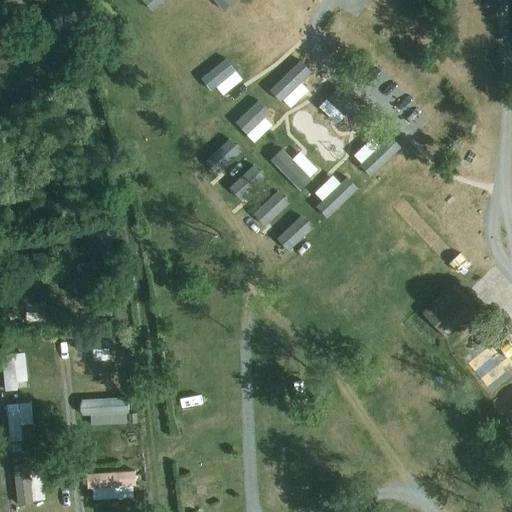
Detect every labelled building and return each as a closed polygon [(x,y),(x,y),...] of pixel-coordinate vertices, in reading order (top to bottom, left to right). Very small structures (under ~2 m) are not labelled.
[(214,49),(191,69),(213,94),(236,74),(214,49)] [(306,87),(293,75),(302,65),(289,53),(258,85),(284,110),(306,87)] [(308,101),(330,121),(349,101),(328,81),(308,101)] [(232,124),(258,111),(251,96),(224,109),(232,124)] [(151,98),(123,106),(130,131),(158,123),(151,98)] [(242,135),(264,123),(258,112),(236,125),(242,135)] [(205,127),(196,134),(206,146),(215,139),(225,151),(234,144),(210,113),(200,121),(205,127)] [(358,136),(343,149),(350,158),(365,144),(358,136)] [(290,145),(282,152),(272,141),(260,152),(289,183),(309,164),(290,145)] [(243,159),(221,178),(229,186),(236,180),(242,186),(251,179),(246,172),(251,168),(243,159)] [(318,204),(346,180),(332,164),(304,189),(318,204)] [(249,194),(256,207),(274,197),(268,185),(249,194)] [(280,247),(304,225),(290,210),(266,232),(280,247)] [(181,215),(161,224),(172,247),(192,238),(181,215)] [(110,223),(96,225),(102,263),(116,261),(110,223)] [(448,283),(418,311),(446,340),(476,312),(448,283)] [(246,356),(277,355),(276,332),(245,333),(246,356)] [(477,380),(506,355),(485,332),(457,357),(477,380)] [(113,338),(72,340),(72,353),(81,352),(82,362),(97,361),(97,352),(113,352),(113,338)] [(13,353),(2,354),(4,384),(16,383),(15,375),(27,374),(25,359),(14,360),(13,353)] [(285,408),(284,383),(264,384),(266,408),(285,408)] [(184,424),(215,413),(210,401),(198,405),(195,395),(176,402),(184,424)] [(116,399),(80,401),(80,413),(87,412),(88,423),(110,422),(110,411),(117,411),(116,399)] [(31,403),(6,406),(9,442),(22,441),(20,425),(33,424),(31,403)] [(265,457),(252,459),(256,502),(279,500),(276,474),(266,475),(265,457)] [(26,465),(13,466),(16,502),(29,501),(26,465)] [(207,467),(179,479),(189,503),(217,492),(207,467)] [(134,472),(86,475),(86,490),(92,490),(93,500),(132,498),(132,487),(135,486),(134,472)]
